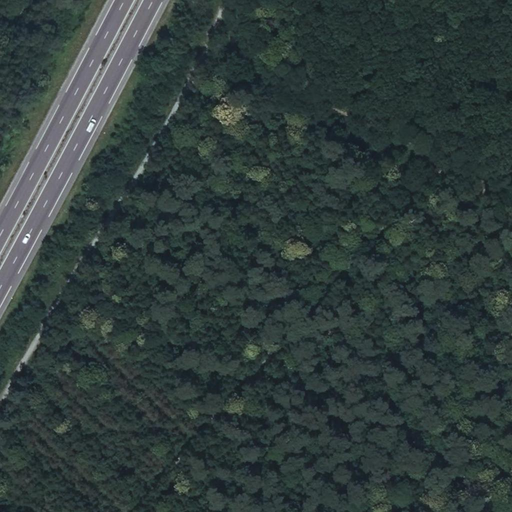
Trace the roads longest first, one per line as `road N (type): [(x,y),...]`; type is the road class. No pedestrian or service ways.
road 1 (track): [(440,165),(134,511)]
road 2 (track): [(511,201),(254,71),(230,50),(221,27),(224,0)]
road 3 (trunk): [(0,283),(152,0)]
road 4 (trunk): [(124,0),(0,234)]
